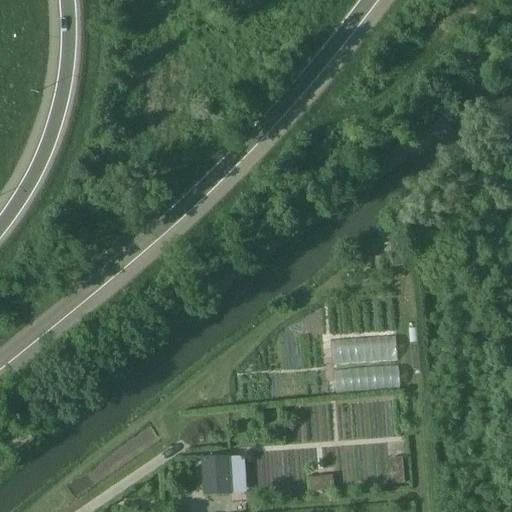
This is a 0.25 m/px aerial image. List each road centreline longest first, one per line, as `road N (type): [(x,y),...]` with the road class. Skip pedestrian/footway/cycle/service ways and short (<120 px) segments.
road 1 (motorway): [(0,361),(233,157),(369,0)]
road 2 (motorway): [(69,0),(55,131),(36,177),(0,228)]
